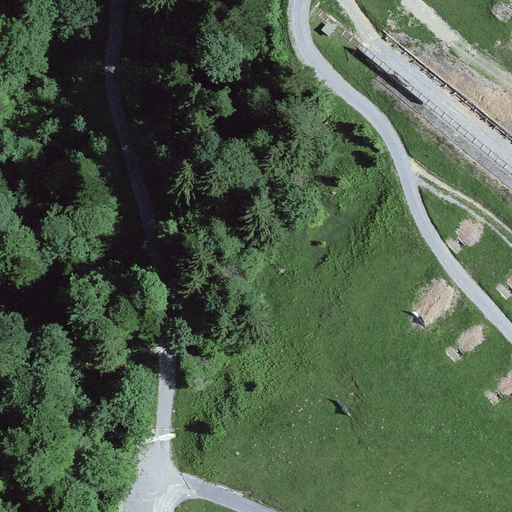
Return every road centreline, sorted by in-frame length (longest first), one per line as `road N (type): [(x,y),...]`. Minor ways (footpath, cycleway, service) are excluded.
road 1 (track): [(125,0),(116,93),(168,253),(175,375),(165,503)]
road 2 (track): [(297,0),(302,51),(380,122),(447,263),(511,335)]
road 3 (track): [(350,25),(511,162)]
